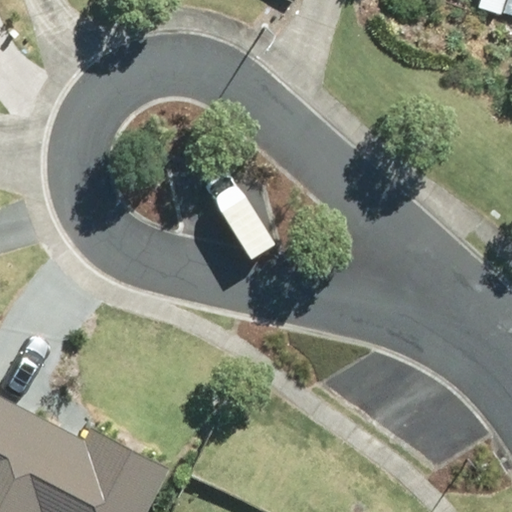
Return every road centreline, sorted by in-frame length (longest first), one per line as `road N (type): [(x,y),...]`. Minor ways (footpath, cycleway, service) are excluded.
road 1 (residential): [(469,330),(219,278),(133,253),(105,233),(81,161),(87,123),(109,88),(138,72),(187,68),(226,80),(351,186)]
road 2 (residential): [(351,186),(469,330)]
